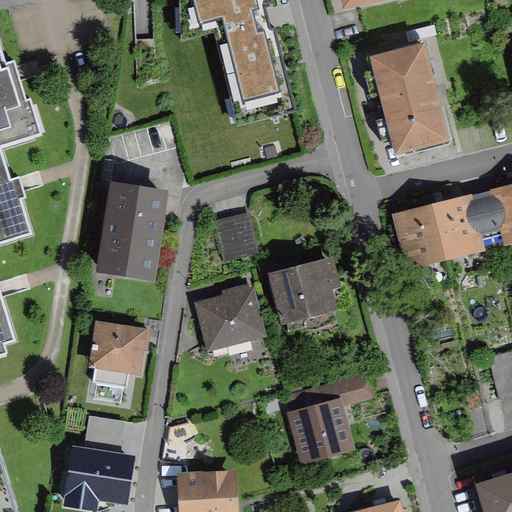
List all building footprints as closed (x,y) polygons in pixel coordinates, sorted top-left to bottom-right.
[(215,31),(239,125),(296,111),(275,27),(271,28),(266,8),(270,7),(268,0),(180,0),(181,41),(215,31)] [(0,38),(0,147),(1,147),(41,135),(30,99),(27,100),(15,61),(7,63),(0,38)] [(421,48),(367,62),(393,158),(447,143),(421,48)] [(0,147),(0,242),(32,233),(22,198),(25,197),(19,178),(12,180),(1,147),(0,147)] [(165,194),(108,185),(95,274),(152,283),(165,194)] [(511,188),(490,194),(504,250),(511,247),(511,188)] [(470,198),(432,208),(447,269),(486,259),(470,198)] [(432,208),(393,218),(409,279),(447,269),(432,208)] [(249,218),(215,226),(224,265),(258,257),(249,218)] [(332,261),(267,279),(281,329),(346,310),(332,261)] [(0,354),(6,353),(4,344),(16,341),(0,287),(0,354)] [(253,293),(196,308),(208,355),(265,340),(253,293)] [(147,337),(96,330),(90,373),(141,379),(147,337)] [(511,349),(492,354),(502,396),(511,393),(511,349)] [(341,403),(287,418),(301,469),(355,453),(341,403)] [(136,456),(73,447),(64,508),(91,511),(97,511),(99,502),(128,506),(136,456)] [(0,511),(13,511),(0,466),(0,511)] [(238,511),(237,476),(177,479),(178,511),(238,511)] [(511,511),(511,479),(474,491),(480,511),(511,511)]
